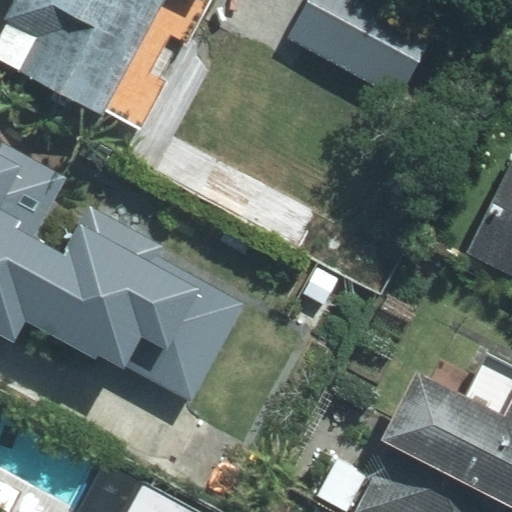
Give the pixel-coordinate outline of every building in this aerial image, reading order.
[(18,0),(0,36),(0,41),(120,103),(173,0),(18,0)] [(437,0),(307,0),(291,32),(403,90),(447,5),(437,0)] [(0,317),(27,332),(39,309),(198,394),(250,298),(87,211),(71,241),(44,226),(73,172),(0,133),(0,317)] [(511,166),(480,234),(511,249),(511,166)] [(511,402),(430,361),(358,504),(373,511),(507,511),(511,503),(511,402)] [(203,511),(143,479),(124,511),(203,511)]
